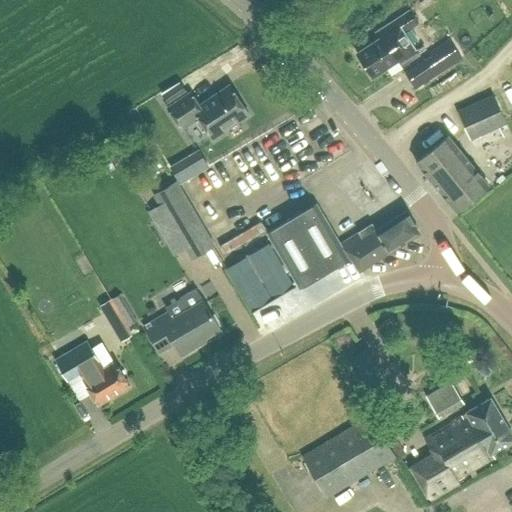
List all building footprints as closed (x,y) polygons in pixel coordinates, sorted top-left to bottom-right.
[(403,32),(418,23),(409,10),(374,33),(378,38),(356,53),(372,77),(397,60),(401,65),(418,54),(403,32)] [(419,86),(460,58),(447,38),(426,52),(429,56),(408,68),(419,86)] [(225,129),(248,114),(228,84),(198,105),(189,92),(166,107),(181,129),(198,117),(213,140),(227,130),(225,129)] [(469,139),(505,122),(493,94),(456,111),(469,139)] [(143,117),(153,135),(158,132),(148,114),(143,117)] [(455,211),(487,185),(447,135),(415,161),(455,211)] [(41,178),(49,196),(64,189),(55,171),(41,178)] [(182,193),(161,205),(191,257),(212,244),(182,193)] [(371,223),(339,244),(315,203),(266,232),(272,243),(283,263),(284,263),(299,288),(350,257),(359,271),(389,251),(389,252),(419,232),(414,224),(405,210),(375,230),(371,223)] [(241,247),(246,256),(225,268),(250,310),(293,285),(281,265),(283,263),(272,243),(268,245),(262,234),(241,247)] [(196,342),(219,328),(196,290),(195,290),(195,289),(179,299),(185,310),(171,318),(167,312),(143,326),(158,352),(173,343),(180,355),(198,344),(196,342)] [(124,334),(135,328),(124,307),(113,313),(124,334)] [(78,372),(97,404),(128,385),(114,361),(103,368),(87,341),(54,360),(66,379),(78,372)] [(254,381),(272,367),(266,358),(247,372),(254,381)] [(438,417),(463,403),(455,391),(431,405),(438,417)] [(459,483),(457,479),(494,458),(491,452),(511,439),(511,435),(490,397),(466,411),(467,413),(424,438),(431,451),(408,464),(430,499),(459,483)] [(424,403),(412,409),(420,427),(433,420),(424,403)] [(325,497),(395,456),(370,414),(301,456),(325,497)]
